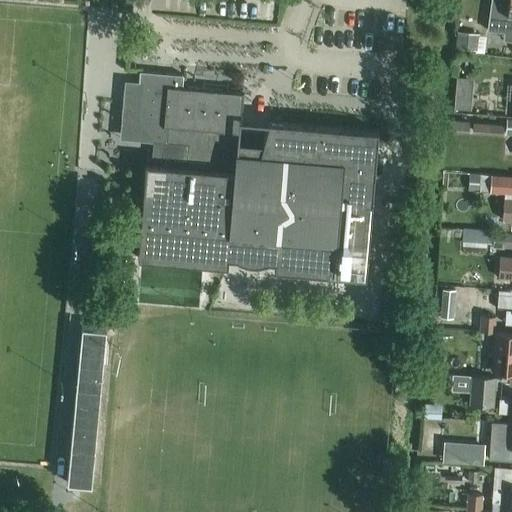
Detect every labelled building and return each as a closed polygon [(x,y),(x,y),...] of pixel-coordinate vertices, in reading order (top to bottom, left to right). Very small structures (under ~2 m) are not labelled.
[(117,0),(116,11),(132,13),(132,0),(117,0)] [(511,0),(491,0),(487,31),(504,33),(503,40),(511,41),(511,0)] [(456,31),(454,48),(476,51),(479,34),(456,31)] [(137,92),(135,91),(124,90),(121,120),(135,121),(152,141),(152,142),(151,156),(146,156),(141,204),(139,234),(263,243),(269,243),(274,242),(276,218),(284,123),(268,122),(262,144),(238,141),(239,133),(242,93),(182,88),(183,76),(139,72),(137,92)] [(470,110),(471,95),(454,93),(453,109),(470,110)] [(468,121),(448,120),(447,132),(467,133),(468,121)] [(472,122),(471,133),(502,136),(503,125),(472,122)] [(139,234),(137,249),(137,258),(226,266),(227,258),(235,259),(245,263),(256,264),(266,262),(266,261),(274,262),(274,270),(365,278),(377,131),(284,123),(276,218),(274,242),(269,243),(263,243),(139,234)] [(511,194),(511,176),(469,173),(467,191),(511,194)] [(511,200),(503,200),(502,220),(511,220),(511,200)] [(492,235),(493,230),(463,227),(463,229),(459,228),(459,232),(454,231),(454,236),(462,237),(462,245),(486,247),(486,243),(492,243),(492,235)] [(511,236),(492,235),(492,243),(492,247),(511,248),(511,236)] [(511,258),(510,258),(498,257),(497,278),(511,279),(511,258)] [(456,290),(445,289),(443,318),(454,319),(456,290)] [(393,324),(394,311),(381,310),(380,323),(393,324)] [(505,318),(495,317),(493,332),(511,333),(511,310),(505,310),(505,318)] [(468,331),(493,332),(494,317),(468,315),(468,331)] [(90,485),(105,329),(90,328),(81,327),(66,483),(74,483),(90,485)] [(466,330),(465,347),(492,348),(493,332),(468,331),(466,330)] [(511,343),(503,343),(502,357),(511,357),(511,343)] [(445,373),(446,359),(431,358),(430,372),(445,373)] [(495,378),(471,376),(469,405),(474,405),(488,406),(494,406),(495,378)] [(508,423),(511,423),(511,398),(510,398),(509,400),(499,399),(498,413),(508,414),(508,423)] [(424,417),(440,418),(440,410),(440,409),(439,408),(437,407),(434,406),(425,405),(424,417)] [(486,437),(488,406),(474,405),(472,436),(486,437)] [(511,423),(508,423),(507,432),(496,431),(495,446),(506,446),(506,448),(511,448),(511,423)] [(501,511),(511,511),(511,488),(503,488),(503,489),(492,488),(491,503),(502,503),(501,511)] [(480,511),(482,495),(468,494),(466,510),(480,511)]
